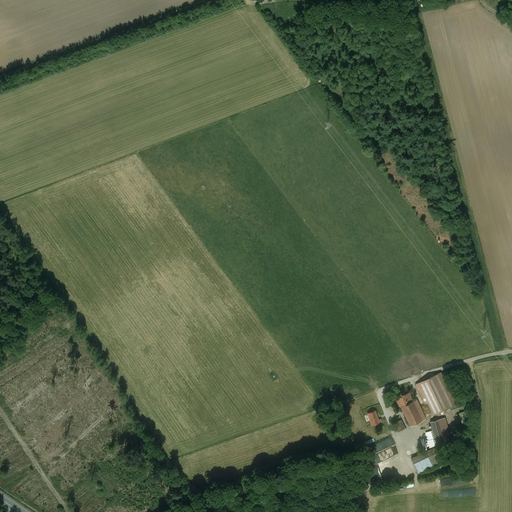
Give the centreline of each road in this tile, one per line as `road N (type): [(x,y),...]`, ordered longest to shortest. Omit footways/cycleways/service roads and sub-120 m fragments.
road 1 (unclassified): [(208,0),(0,77)]
road 2 (unclassified): [(381,390),(511,352)]
